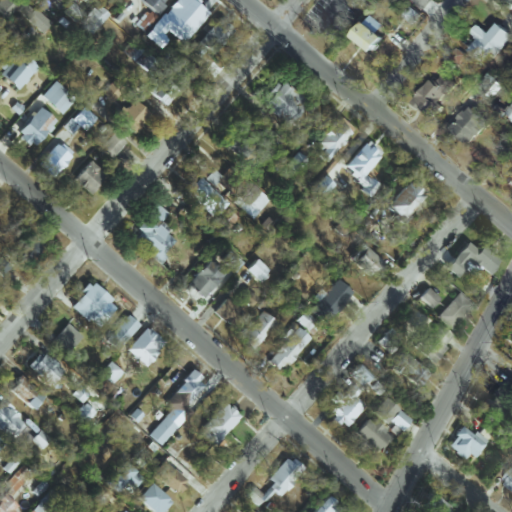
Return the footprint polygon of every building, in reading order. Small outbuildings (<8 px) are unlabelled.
[(137,0),(153,13),(164,0),(137,0)] [(171,0),(143,36),(158,48),(168,35),(180,45),(206,12),(194,3),(196,0),(195,0),(171,0)] [(511,0),(501,0),(511,8),(511,6),(511,0)] [(85,14),(71,1),(62,11),(87,34),(106,15),(94,4),(85,14)] [(43,31),(50,22),(32,8),(25,17),(43,31)] [(379,32),(385,25),(371,14),(354,36),(373,51),(385,36),(379,32)] [(205,49),(210,54),(232,31),(217,18),(187,50),(196,58),(205,49)] [(511,34),(511,32),(498,22),(489,34),(477,24),(470,33),(476,38),(467,50),(481,61),(489,50),(496,55),(511,34)] [(157,65),(143,51),(134,61),(148,74),(157,65)] [(35,67),(17,52),(0,72),(0,75),(17,90),(35,67)] [(168,66),(181,77),(188,69),(175,58),(168,66)] [(414,100),(431,115),(457,84),(444,73),(436,82),(432,78),(414,100)] [(502,84),(487,73),(479,85),(495,95),(502,84)] [(146,91),(162,103),(174,88),(158,75),(146,91)] [(283,125),(304,105),(279,79),(259,98),(283,125)] [(39,95),(59,114),(73,99),(53,80),(39,95)] [(110,102),(121,90),(110,81),(100,93),(110,102)] [(120,105),(111,116),(132,133),(148,113),(132,100),(124,109),(120,105)] [(468,144),(489,121),(471,105),(450,128),(468,144)] [(53,120),(37,106),(15,133),(32,147),(53,120)] [(83,130),(95,119),(81,106),(57,132),(65,140),(79,126),(83,130)] [(321,148),(315,156),(325,163),(348,131),(333,119),(315,144),(321,148)] [(284,144),(269,130),(259,141),(270,151),(275,146),(279,149),(284,144)] [(96,149),(110,158),(121,140),(108,131),(96,149)] [(251,172),(264,159),(237,132),(224,145),(251,172)] [(371,194),(378,185),(362,173),(379,152),(362,140),(339,170),(371,194)] [(34,159),(51,175),(71,153),(59,143),(54,149),(48,144),(34,159)] [(289,170),(301,159),(296,153),(283,163),(289,170)] [(91,193),(103,170),(84,160),(72,183),(91,193)] [(268,198),(234,170),(222,184),(236,195),(231,202),(251,219),(268,198)] [(333,184),(322,175),(311,189),(322,197),(333,184)] [(225,200),(194,176),(181,193),(212,217),(225,200)] [(400,220),(424,196),(409,181),(385,204),(400,220)] [(174,239),(157,224),(166,214),(155,204),(126,235),(158,264),(165,256),(161,253),(174,239)] [(228,228),(236,217),(225,209),(217,219),(228,228)] [(43,245),(32,234),(18,248),(30,259),(43,245)] [(443,268),(454,277),(465,263),(476,271),(478,268),(486,274),(498,259),(478,243),(474,249),(464,241),(443,268)] [(368,277),(382,262),(362,244),(348,259),(368,277)] [(232,273),(242,263),(228,249),(218,260),(232,273)] [(185,283),(200,298),(223,273),(207,259),(185,283)] [(245,285),(252,277),(258,283),(268,272),(254,259),(237,277),(245,285)] [(10,266),(3,260),(0,263),(0,275),(1,276),(10,266)] [(312,299),(315,302),(308,310),(324,324),(351,292),(333,276),(312,299)] [(68,305),(94,328),(115,306),(89,281),(68,305)] [(416,297),(429,308),(438,298),(425,287),(416,297)] [(470,305),(456,292),(434,316),(448,329),(470,305)] [(212,310),(228,327),(242,314),(225,297),(212,310)] [(273,323),(259,310),(236,336),(251,349),(273,323)] [(318,325),(303,310),(294,319),(310,334),(318,325)] [(104,339),(116,350),(138,325),(126,315),(104,339)] [(431,363),(452,336),(433,321),(412,347),(431,363)] [(64,354),(80,337),(65,323),(49,340),(64,354)] [(143,366),(163,342),(143,326),(124,349),(143,366)] [(307,337),(293,326),(265,362),(279,372),(307,337)] [(399,342),(385,330),(375,342),(389,354),(399,342)] [(51,385),(62,367),(35,351),(25,369),(51,385)] [(417,388),(428,372),(402,353),(390,368),(417,388)] [(121,372),(108,361),(97,373),(110,384),(121,372)] [(348,372),(359,384),(368,375),(357,363),(348,372)] [(162,402),(183,421),(191,412),(185,407),(204,386),(189,372),(162,402)] [(7,389),(31,409),(43,395),(19,375),(7,389)] [(363,382),(377,394),(382,388),(368,376),(363,382)] [(333,404),(326,413),(345,428),(363,404),(353,397),(358,391),(350,384),(341,396),(333,390),(327,399),(333,404)] [(80,403),(87,394),(77,386),(70,395),(80,403)] [(400,431),(410,419),(382,398),(370,413),(384,424),(387,420),(400,431)] [(492,421),(501,410),(486,398),(477,409),(492,421)] [(0,430),(9,439),(23,425),(0,403),(0,430)] [(93,412),(82,403),(73,413),(85,423),(93,412)] [(237,415),(221,403),(197,432),(213,445),(237,415)] [(176,426),(163,415),(147,434),(159,445),(176,426)] [(353,434),(373,453),(389,436),(369,417),(353,434)] [(462,459),(467,453),(472,457),(485,441),(473,430),(469,434),(460,427),(445,445),(462,459)] [(48,439),(38,430),(29,439),(39,449),(48,439)] [(156,446),(150,439),(144,444),(151,451),(156,446)] [(19,460),(13,455),(1,468),(7,473),(19,460)] [(280,494),(301,469),(284,456),(264,481),(280,494)] [(102,481),(114,492),(124,481),(130,486),(139,477),(121,460),(102,481)] [(150,474),(175,495),(186,481),(161,460),(150,474)] [(511,488),(511,465),(509,463),(498,476),(511,488)] [(3,482),(13,491),(30,473),(20,464),(3,482)] [(160,511),(169,503),(147,482),(133,497),(149,511),(160,511)] [(272,490),(267,486),(260,494),(254,489),(247,497),(256,506),(272,490)] [(452,511),(430,492),(417,506),(424,511),(452,511)] [(0,496),(0,511),(14,511),(7,505),(11,501),(3,494),(0,496)] [(340,511),(341,511),(327,497),(311,511),(340,511)] [(46,511),(51,507),(42,499),(31,511),(32,511),(46,511)]
